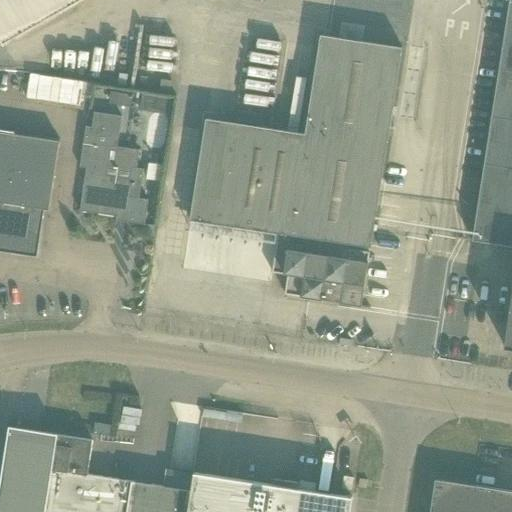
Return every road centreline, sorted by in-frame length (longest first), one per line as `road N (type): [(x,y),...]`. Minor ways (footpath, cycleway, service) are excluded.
road 1 (unclassified): [(0,359),(54,346),(407,395)]
road 2 (unknown): [(407,395),(465,0)]
